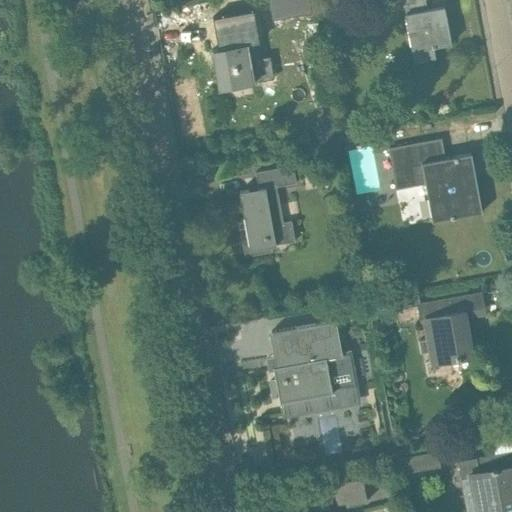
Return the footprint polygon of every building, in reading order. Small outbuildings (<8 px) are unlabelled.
[(308,0),(267,0),(271,20),(311,13),(308,0)] [(418,26),(421,42),(424,41),(427,57),(437,55),(437,56),(448,54),(447,48),(459,46),(454,21),(447,22),(447,21),(445,21),(444,16),(445,15),(443,3),(441,0),(378,0),(380,8),(384,7),(386,19),(388,28),(387,28),(388,32),(390,32),(390,31),(398,29),(399,33),(400,32),(400,30),(403,29),(404,32),(405,31),(405,28),(418,26)] [(218,49),(212,50),(219,89),(220,88),(219,85),(251,79),(252,83),(274,79),(270,56),(263,57),(262,58),(262,56),(253,10),(212,17),(218,49)] [(333,127),(317,129),(319,143),(335,141),(333,127)] [(440,138),(388,148),(396,188),(424,182),(432,221),(462,216),(482,212),(471,153),(451,157),(444,158),(440,138)] [(331,143),(322,149),(331,160),(339,154),(331,143)] [(295,182),(292,166),(255,172),(258,188),(239,191),(245,229),(241,230),(246,254),(259,252),(258,247),(295,241),(291,221),(281,223),(274,186),(295,182)] [(484,312),(481,293),(416,305),(419,324),(423,323),(426,340),(419,341),(421,353),(429,351),(431,363),(470,355),(463,316),(484,312)] [(379,296),(367,298),(369,309),(381,307),(379,296)] [(369,309),(367,298),(345,303),(348,318),(370,314),(369,309)] [(275,378),(270,379),(273,397),(278,396),(281,415),(331,405),(329,391),(356,386),(350,353),(341,354),(334,320),(315,324),(295,327),(300,351),(274,356),(276,365),(272,366),(275,378)] [(356,451),(357,458),(370,455),(369,449),(356,451)] [(511,466),(511,450),(457,460),(460,476),(468,475),(474,511),(490,508),(490,511),(508,511),(511,511),(511,489),(507,490),(505,476),(508,475),(507,468),(511,466)] [(437,451),(408,456),(411,472),(440,466),(437,451)] [(299,462),(300,468),(313,465),(312,459),(299,462)] [(361,478),(335,483),(339,507),(348,505),(365,502),(361,478)]
